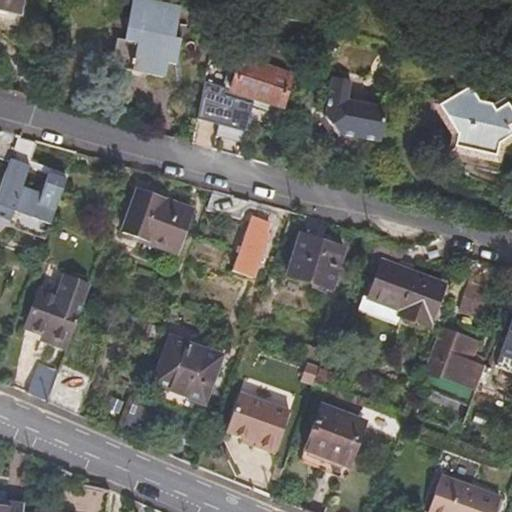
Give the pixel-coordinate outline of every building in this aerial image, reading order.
[(0,0),(0,20),(19,24),(23,0),(0,0)] [(171,41),(178,9),(138,0),(134,0),(126,43),(117,41),(111,68),(163,80),(168,59),(176,60),(180,43),(171,41)] [(240,43),(215,137),(240,144),(252,100),(280,107),(294,57),(308,61),(314,41),(282,33),(276,53),(240,43)] [(213,36),(211,50),(232,55),(235,42),(213,36)] [(356,135),(378,140),(382,106),(345,98),(350,76),(331,72),(324,113),(334,130),(356,135)] [(44,104),(71,112),(77,79),(52,73),(44,104)] [(447,145),(491,151),(493,132),(507,121),(504,115),(510,110),(500,94),(488,103),(482,94),(480,94),(465,94),(456,81),(427,102),(449,130),(447,145)] [(355,140),(356,135),(334,130),(324,113),(319,115),(339,149),(355,140)] [(6,157),(13,135),(0,130),(0,157),(5,159),(6,157)] [(0,174),(0,216),(32,227),(35,218),(48,222),(64,176),(45,170),(39,190),(20,184),(26,163),(6,157),(5,159),(0,174)] [(246,213),(251,197),(216,187),(216,186),(210,201),(246,213)] [(191,210),(137,191),(122,235),(175,255),(191,210)] [(269,215),(252,211),(235,267),(255,273),(270,226),(266,224),(269,215)] [(338,255),(296,240),(282,277),(324,294),(338,255)] [(405,248),(381,240),(376,254),(400,262),(405,248)] [(383,256),(377,272),(370,289),(402,301),(399,309),(428,321),(443,279),(383,256)] [(370,289),(377,272),(370,269),(363,286),(358,300),(397,315),(399,309),(402,301),(370,289)] [(138,313),(148,284),(115,273),(105,302),(138,313)] [(68,347),(90,285),(67,277),(59,295),(39,288),(26,324),(43,331),(52,335),(50,340),(68,347)] [(497,317),(501,306),(463,293),(457,307),(479,315),(480,311),(497,317)] [(511,310),(491,365),(511,372),(511,310)] [(424,387),(468,404),(471,405),(483,371),(482,370),(486,360),(482,358),(470,353),(475,340),(439,327),(422,372),(429,375),(424,387)] [(52,335),(43,331),(41,337),(50,340),(52,335)] [(201,412),(223,355),(174,335),(152,393),(201,412)] [(27,394),(48,403),(59,373),(38,366),(27,394)] [(48,403),(81,417),(94,383),(60,370),(59,373),(48,403)] [(123,431),(133,405),(110,394),(97,421),(123,431)] [(274,455),(287,420),(235,400),(223,433),(251,444),(250,448),(274,455)] [(364,418),(322,402),(305,445),(348,462),(364,418)] [(121,435),(144,445),(156,411),(134,403),(133,405),(123,431),(121,435)] [(270,497),(280,469),(267,464),(265,464),(255,491),(270,497)] [(494,511),(500,497),(440,475),(425,511),(494,511)]
